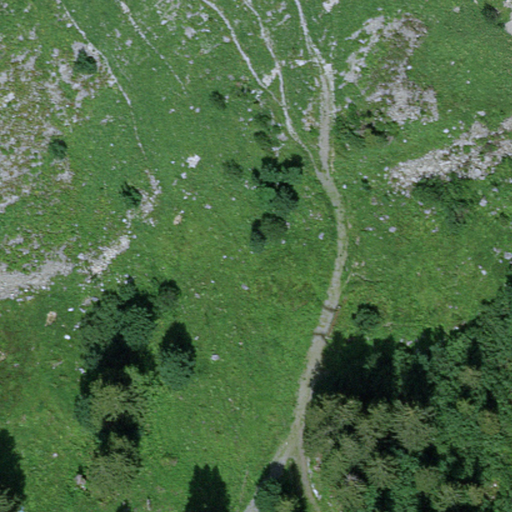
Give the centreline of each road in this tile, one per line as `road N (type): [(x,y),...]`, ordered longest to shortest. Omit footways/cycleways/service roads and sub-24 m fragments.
road 1 (track): [(293,435),(337,275),(341,223),(324,174),(324,85)]
road 2 (track): [(251,511),(293,435),(312,511)]
